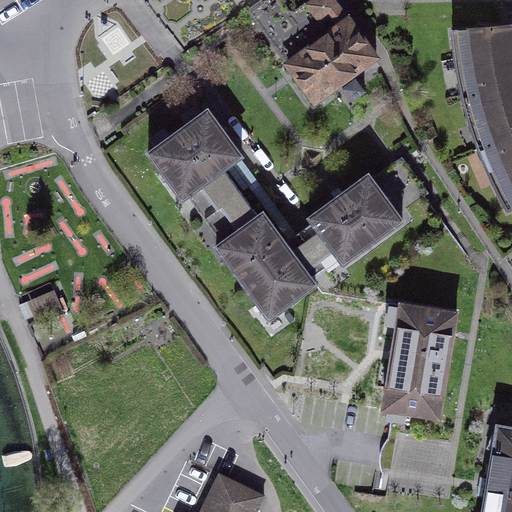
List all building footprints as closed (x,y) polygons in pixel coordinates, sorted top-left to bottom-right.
[(268,0),(252,12),(287,62),(348,19),(333,0),(311,0),(308,3),(290,15),(278,0),(268,0)] [(375,57),(348,19),(287,62),(315,100),(375,57)] [(511,35),(509,24),(453,31),(472,124),(508,209),(511,205),(511,35)] [(238,156),(207,113),(151,153),(182,196),(200,183),(219,209),(223,206),(241,193),(222,167),(238,156)] [(339,258),(343,264),(402,221),(368,175),(310,218),(321,232),(307,242),(326,268),(339,258)] [(294,252),(264,211),(257,215),(241,193),(223,206),(239,229),(217,245),(270,317),(315,284),(312,278),(326,268),(307,242),(294,252)] [(61,311),(53,292),(30,302),(38,321),(61,311)] [(440,420),(453,318),(397,311),(384,413),(440,420)] [(511,511),(511,429),(498,427),(485,511),(511,511)] [(255,511),(260,500),(216,483),(204,511),(255,511)]
